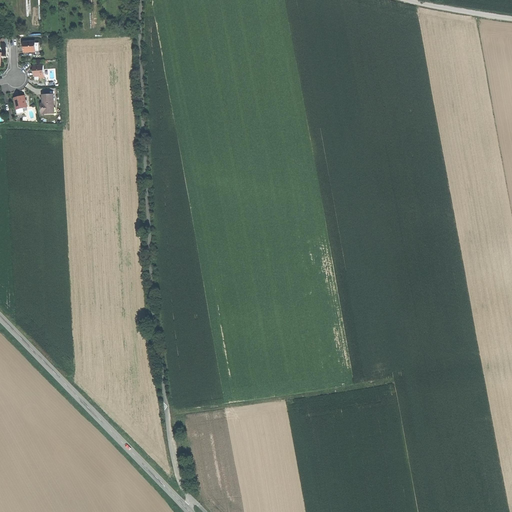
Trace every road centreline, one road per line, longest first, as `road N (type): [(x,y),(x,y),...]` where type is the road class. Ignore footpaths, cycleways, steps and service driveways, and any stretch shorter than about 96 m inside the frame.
road 1 (track): [(511,364),(168,414)]
road 2 (secondary): [(188,511),(0,316)]
